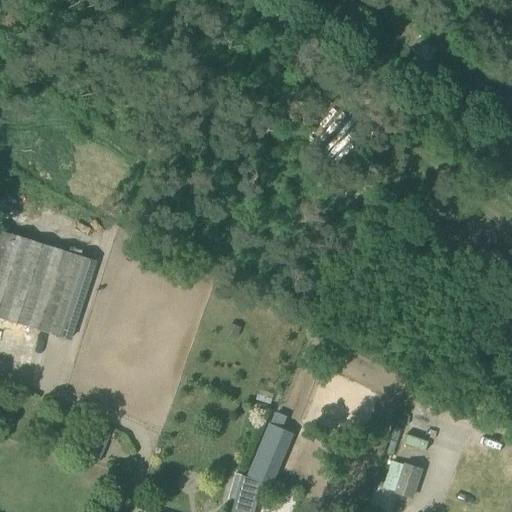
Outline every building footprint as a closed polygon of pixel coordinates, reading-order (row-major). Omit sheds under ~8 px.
[(420,35),(411,49),(412,50),(429,63),(438,49),(421,36),(420,35)] [(96,261),(74,254),(0,230),(0,318),(71,341),(96,261)] [(241,328),(231,324),(227,335),(237,339),(241,328)] [(248,476),(262,482),(264,482),(286,430),(270,424),(248,476)] [(111,434),(96,428),(85,456),(100,462),(111,434)] [(413,497),(421,471),(406,466),(397,492),(413,497)] [(244,511),(255,511),(264,482),(262,482),(243,476),(234,509),(244,511)]
